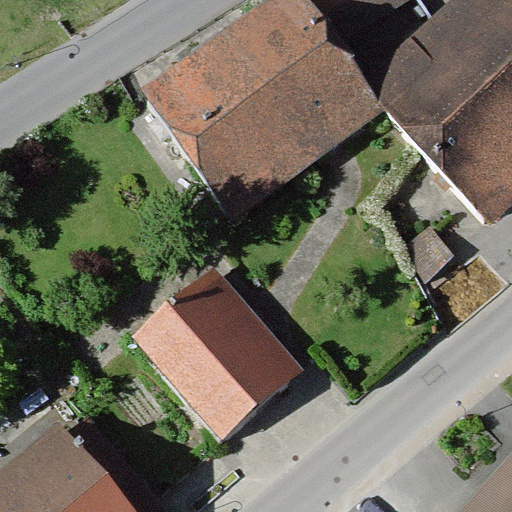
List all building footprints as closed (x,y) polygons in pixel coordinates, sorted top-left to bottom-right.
[(299,0),(152,103),(231,216),(333,145),(381,111),(372,98),(342,56),(422,0),(299,0)] [(511,0),(475,0),(372,98),(381,111),(420,149),(493,219),(511,200),(511,0)] [(431,231),(402,251),(424,283),(453,262),(431,231)] [(213,283),(138,348),(222,445),(298,381),(254,331),(213,283)] [(160,511),(80,416),(0,481),(0,511),(160,511)] [(511,511),(511,488),(490,511),(511,511)]
